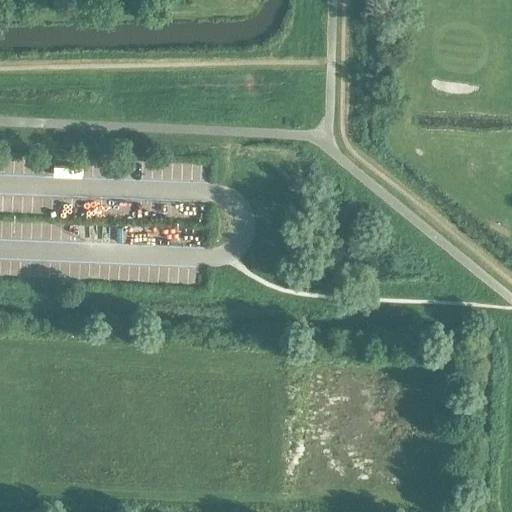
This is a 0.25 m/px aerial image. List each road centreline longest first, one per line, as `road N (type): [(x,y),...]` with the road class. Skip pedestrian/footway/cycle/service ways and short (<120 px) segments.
road 1 (unknown): [(0,70),(342,65),(346,144),(511,282)]
road 2 (residential): [(0,252),(203,260),(243,245),(246,225),(223,198),(0,187)]
